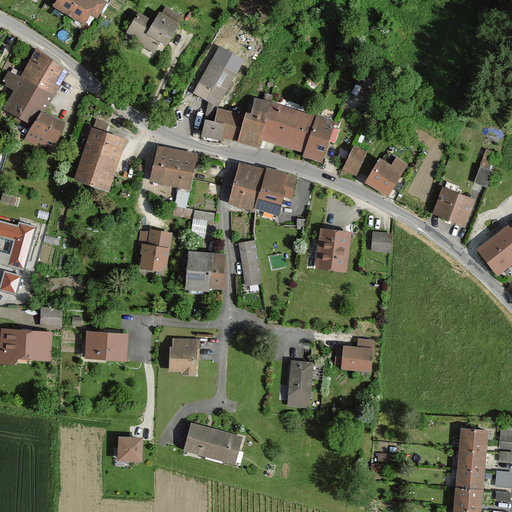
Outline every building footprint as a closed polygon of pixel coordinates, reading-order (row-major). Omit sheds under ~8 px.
[(59,0),(56,6),(84,23),(90,13),(97,17),(106,3),(100,0),(97,0),(96,3),(91,0),(59,0)] [(147,18),(138,14),(129,31),(136,35),(145,39),(142,43),(142,45),(156,53),(165,38),(169,39),(179,23),(172,19),(161,12),(154,23),(152,28),(144,23),(147,18)] [(154,23),(147,18),(144,23),(152,28),(154,23)] [(134,39),(142,43),(145,39),(136,35),(134,39)] [(10,72),(13,74),(22,79),(48,94),(52,97),(59,84),(66,70),(61,67),(38,50),(25,74),(12,67),(10,72)] [(224,73),(215,67),(199,91),(211,99),(209,101),(212,104),(216,106),(222,96),(225,97),(230,89),(228,87),(236,76),(227,70),(224,73)] [(6,109),(30,123),(39,111),(48,94),(22,79),(13,74),(6,85),(16,90),(6,109)] [(314,74),(310,79),(317,84),(321,79),(314,74)] [(361,86),(356,84),(352,92),(357,95),(361,86)] [(374,93),(363,87),(360,92),(371,97),(374,93)] [(259,145),(262,135),(271,103),(269,102),(271,93),(265,92),(263,101),(255,99),(249,118),(241,116),(236,141),(259,145)] [(39,111),(43,113),(52,97),(48,94),(39,111)] [(312,115),(271,103),(262,135),(303,147),(312,115)] [(216,106),(212,104),(207,121),(215,122),(218,112),(219,109),(216,106)] [(43,113),(39,111),(30,123),(31,123),(29,130),(30,130),(26,140),(37,144),(39,140),(41,135),(57,142),(59,137),(65,122),(43,113)] [(221,138),(224,124),(226,114),(218,112),(215,122),(207,121),(206,120),(204,130),(203,134),(221,138)] [(237,116),(226,114),(224,124),(221,138),(233,141),(233,140),(236,141),(241,116),(237,116)] [(314,116),(312,115),(303,147),(302,152),(311,155),(321,159),(328,138),(330,131),(334,119),(326,116),(325,119),(322,118),(314,116)] [(109,124),(97,120),(76,179),(105,189),(111,173),(121,138),(106,133),(109,124)] [(55,147),(57,142),(41,135),(39,140),(55,147)] [(354,146),(344,165),(357,171),(367,153),(354,146)] [(196,155),(157,148),(154,164),(151,175),(160,176),(159,180),(183,184),(180,204),(188,205),(191,185),(193,171),(196,155)] [(493,160),(497,151),(490,148),(486,158),(493,160)] [(385,152),(379,161),(398,171),(403,162),(385,152)] [(398,171),(379,161),(366,181),(387,192),(398,171)] [(494,170),(482,165),(476,181),(488,185),(494,170)] [(267,174),(240,167),(232,201),(256,208),(278,215),(279,212),(283,195),(293,197),(297,181),(287,178),(288,175),(278,172),(268,169),(267,174)] [(209,171),(194,169),(193,176),(208,178),(209,171)] [(474,200),(444,188),(435,212),(463,223),(474,200)] [(5,193),(2,201),(15,204),(17,196),(5,193)] [(212,213),(195,210),(194,218),(208,220),(211,220),(212,213)] [(208,220),(194,218),(192,234),(206,236),(208,220)] [(297,225),(297,231),(300,231),(300,228),(307,228),(308,220),(298,218),(297,225)] [(0,262),(14,266),(23,269),(35,227),(19,222),(18,226),(0,221),(0,235),(14,240),(10,255),(0,252),(0,262)] [(511,228),(510,230),(481,251),(496,270),(511,257),(511,228)] [(165,265),(170,234),(153,231),(150,246),(146,245),(142,266),(159,269),(165,265)] [(345,268),(349,234),(346,233),(325,231),(323,243),(326,244),(323,266),(345,268)] [(391,251),(392,236),(374,235),(372,250),(391,251)] [(256,242),(240,244),(247,286),(262,283),(256,242)] [(226,258),(189,254),(186,283),(191,284),(190,291),(208,293),(208,286),(223,287),(226,258)] [(0,289),(16,294),(21,275),(16,274),(12,273),(5,271),(0,287),(0,289)] [(61,311),(44,311),(43,325),(61,325),(61,311)] [(24,334),(10,333),(8,351),(3,350),(2,363),(14,364),(18,357),(23,349),(31,350),(30,358),(49,359),(51,336),(34,334),(29,337),(24,337),(24,334)] [(128,337),(91,334),(89,355),(125,359),(126,358),(128,337)] [(173,348),(170,348),(169,371),(183,371),(183,375),(197,375),(197,358),(199,358),(200,340),(173,340),(173,348)] [(338,363),(344,364),(344,367),(370,369),(372,343),(362,342),(362,350),(346,349),(345,352),(338,352),(338,363)] [(23,349),(18,357),(30,358),(31,350),(23,349)] [(312,366),(294,365),(290,407),(310,409),(313,366),(312,366)] [(511,424),(507,424),(506,434),(502,434),(501,442),(511,442),(511,424)] [(240,438),(194,425),(187,449),(226,460),(230,448),(237,450),(240,438)] [(468,450),(486,452),(487,432),(465,430),(464,439),(469,439),(468,450)] [(141,440),(121,439),(121,459),(141,460),(141,440)] [(230,448),(226,460),(234,462),(237,450),(230,448)] [(467,459),(466,469),(484,471),(486,452),(468,450),(463,450),(462,458),(467,459)] [(511,453),(500,453),(500,460),(511,461),(511,453)] [(465,489),(482,491),(484,471),(466,469),(461,469),(460,479),(466,479),(465,489)] [(511,472),(498,471),(497,487),(511,488),(511,472)] [(463,509),(481,510),(482,491),(465,489),(460,488),(459,498),(464,498),(463,509)] [(511,493),(497,493),(497,501),(511,501),(511,493)]
